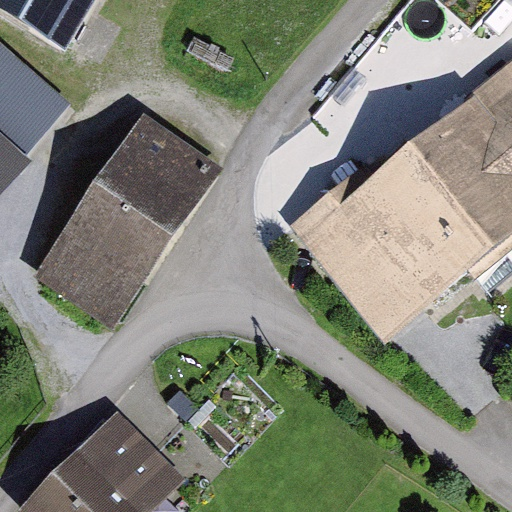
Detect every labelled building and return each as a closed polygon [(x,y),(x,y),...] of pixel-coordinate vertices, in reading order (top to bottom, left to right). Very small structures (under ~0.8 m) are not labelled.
[(0,0),(0,20),(68,60),(102,0),(0,0)] [(439,76),(467,38),(429,11),(401,49),(439,76)] [(246,108),(271,58),(207,26),(182,77),(246,108)] [(0,212),(35,172),(27,166),(73,111),(0,49),(0,212)] [(401,350),(511,262),(511,74),(309,235),(401,350)] [(215,182),(134,133),(38,289),(120,339),(215,182)] [(162,511),(185,488),(121,426),(36,511),(162,511)]
